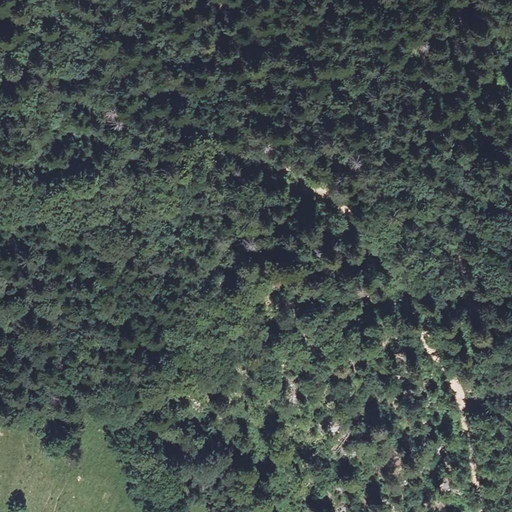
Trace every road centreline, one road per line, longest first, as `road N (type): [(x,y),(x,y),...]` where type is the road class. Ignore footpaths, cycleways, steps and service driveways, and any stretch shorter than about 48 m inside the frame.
road 1 (track): [(239,147),(324,191),(352,216),(454,383),(480,511)]
road 2 (track): [(239,147),(194,138),(103,155)]
